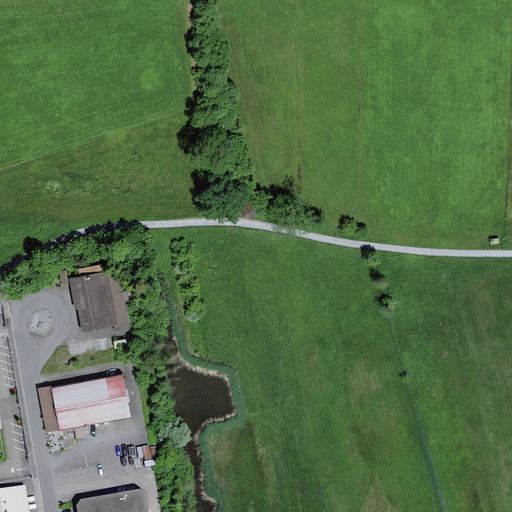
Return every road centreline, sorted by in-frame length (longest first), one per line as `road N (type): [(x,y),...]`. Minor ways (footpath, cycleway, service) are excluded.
road 1 (track): [(0,270),(95,228),(177,222),(248,224),(402,253),(511,255)]
road 2 (residential): [(51,511),(27,377)]
road 3 (residential): [(27,377),(19,332),(25,312),(37,303),(54,307),(60,326),(53,341)]
